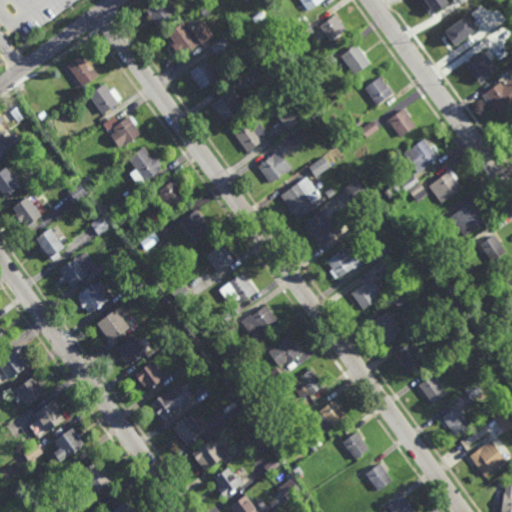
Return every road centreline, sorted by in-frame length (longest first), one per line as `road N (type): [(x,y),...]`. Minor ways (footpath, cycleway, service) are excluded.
road 1 (residential): [(464,511),(97,13)]
road 2 (residential): [(0,261),(183,511)]
road 3 (residential): [(511,192),(372,0)]
road 4 (residential): [(114,0),(0,84)]
